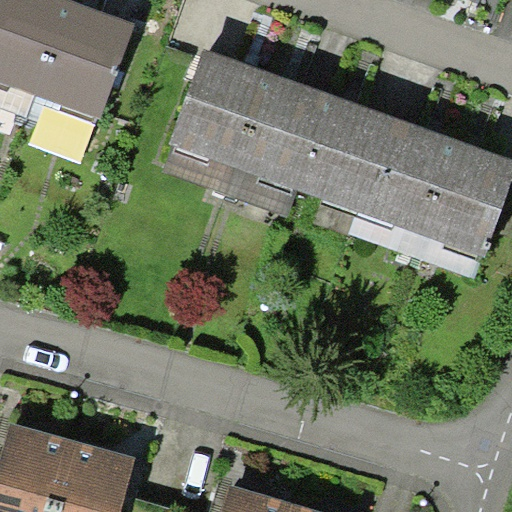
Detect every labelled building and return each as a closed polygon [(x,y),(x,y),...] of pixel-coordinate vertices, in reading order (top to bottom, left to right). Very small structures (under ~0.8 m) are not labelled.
[(0,0),(0,81),(33,93),(65,5),(52,0),(49,8),(27,0),(0,0)] [(95,116),(124,35),(75,17),(78,10),(65,5),(33,93),(95,116)] [(170,143),(232,165),(264,77),(252,72),(249,80),(199,62),(170,143)] [(232,165),(293,187),(326,99),(325,99),(322,106),(275,89),(277,82),(264,77),(232,165)] [(293,187),(355,209),(384,128),(336,111),(338,103),(326,99),(293,187)] [(355,209),(416,231),(448,143),(436,138),(433,146),(384,128),(355,209)] [(486,248),(482,247),(508,173),(458,155),(461,148),(448,143),(416,231),(479,254),(480,252),(484,253),(486,248)] [(48,511),(65,452),(5,435),(0,453),(0,511),(48,511)] [(114,511),(126,469),(65,452),(48,511),(114,511)] [(272,511),(224,498),(219,511),(272,511)]
